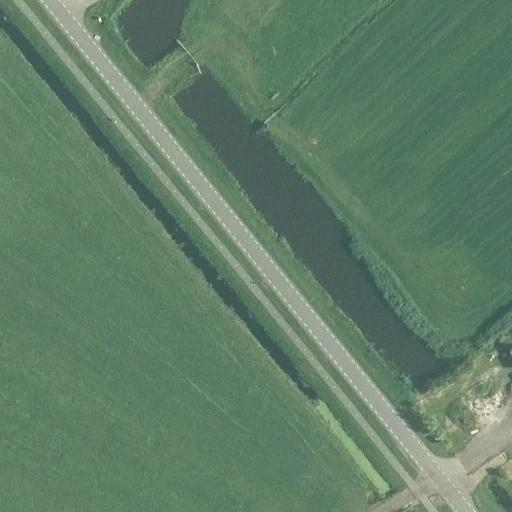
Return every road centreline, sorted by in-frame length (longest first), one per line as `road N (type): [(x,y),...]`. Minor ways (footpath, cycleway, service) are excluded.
road 1 (tertiary): [(464,511),(51,0)]
road 2 (track): [(253,0),(205,47),(292,139),(359,96)]
